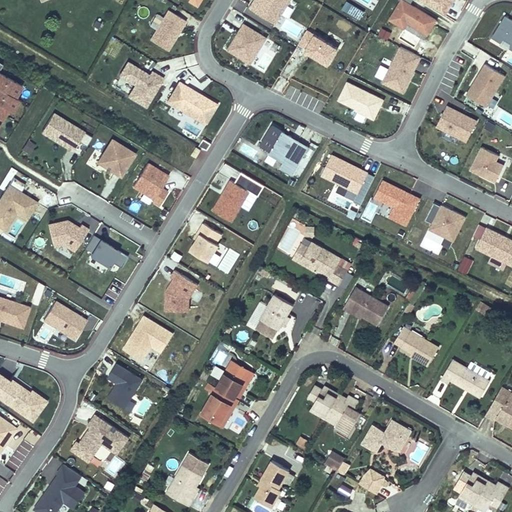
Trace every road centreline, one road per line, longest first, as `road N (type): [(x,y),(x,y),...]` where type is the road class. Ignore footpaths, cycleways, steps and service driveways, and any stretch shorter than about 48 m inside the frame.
road 1 (residential): [(214,511),(296,370),(311,358),(343,359),(462,428)]
road 2 (residential): [(161,247),(258,89)]
road 3 (residential): [(258,89),(398,156)]
road 4 (residential): [(6,506),(65,417),(77,372)]
road 5 (residential): [(77,372),(161,247)]
road 6 (residential): [(398,156),(511,212)]
road 7 (residential): [(227,0),(206,35),(207,57),(258,89)]
